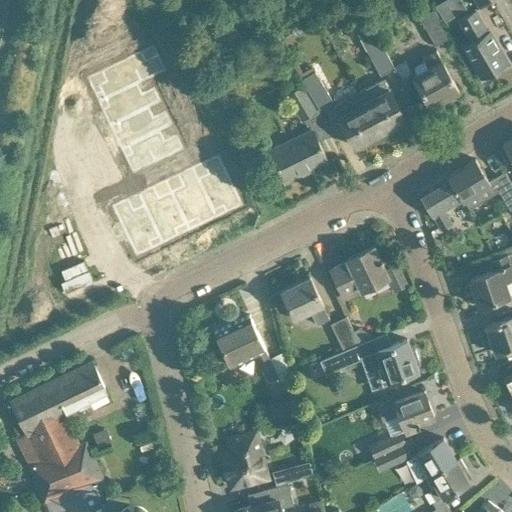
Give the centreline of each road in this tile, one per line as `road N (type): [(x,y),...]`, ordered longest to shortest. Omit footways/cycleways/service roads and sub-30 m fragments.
road 1 (residential): [(511,466),(478,424),(388,183)]
road 2 (residential): [(152,308),(166,290),(388,183)]
road 3 (residential): [(199,511),(152,308)]
road 4 (residential): [(0,377),(152,308)]
road 5 (residential): [(388,183),(511,113)]
